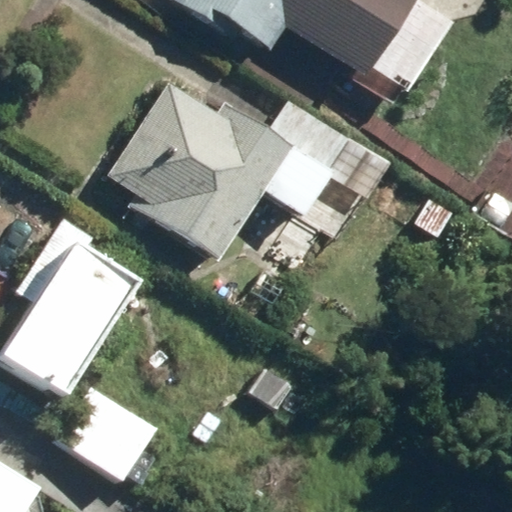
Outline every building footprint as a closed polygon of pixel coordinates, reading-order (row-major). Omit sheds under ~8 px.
[(463,8),(448,0),(173,0),(172,1),(273,62),(291,32),(376,83),(407,101),(463,8)] [(174,81),(110,174),(140,195),(135,203),(221,263),(271,191),(341,239),(392,165),(290,95),(270,123),(229,95),(217,111),(174,81)] [(458,211),(425,187),(398,223),(431,247),(458,211)] [(65,216),(17,294),(31,302),(0,353),(0,361),(71,405),(147,279),(94,246),(99,237),(65,216)] [(308,387),(266,360),(245,393),(287,420),(308,387)] [(161,427),(95,383),(55,443),(121,487),(161,427)]
